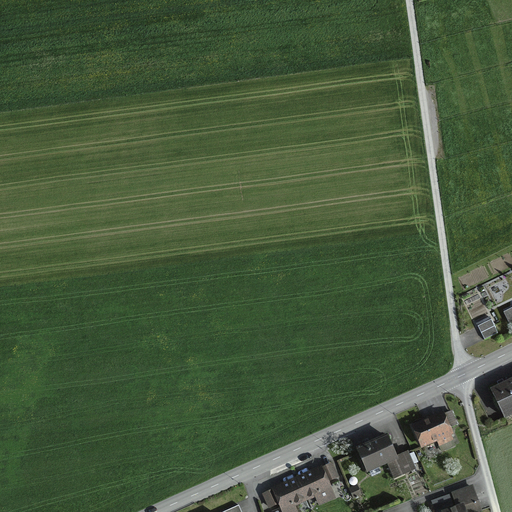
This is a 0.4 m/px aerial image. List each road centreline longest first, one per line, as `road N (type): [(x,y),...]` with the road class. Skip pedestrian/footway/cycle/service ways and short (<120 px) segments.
road 1 (unclassified): [(461,375),(409,0)]
road 2 (tertiary): [(153,511),(461,375)]
